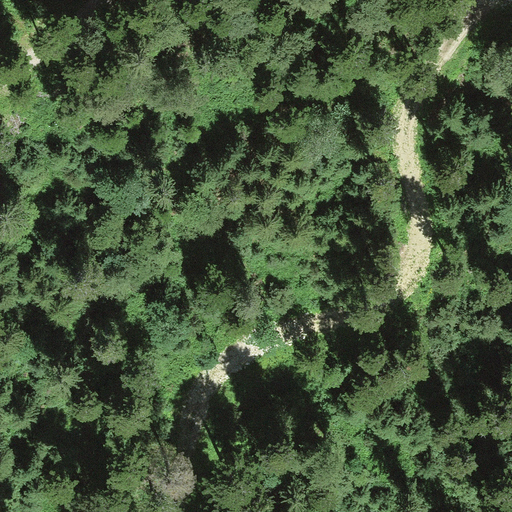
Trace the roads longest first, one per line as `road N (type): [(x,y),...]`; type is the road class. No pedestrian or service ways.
road 1 (track): [(183,511),(197,425),(215,382),(275,336),(366,294),(403,264),(423,206),(407,94),(433,58),(499,0)]
road 2 (track): [(0,74),(96,0)]
